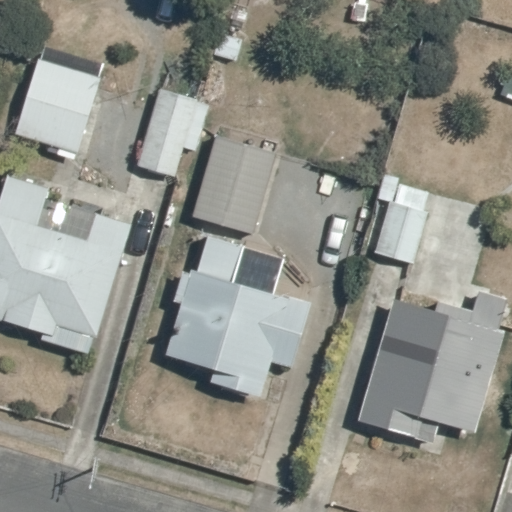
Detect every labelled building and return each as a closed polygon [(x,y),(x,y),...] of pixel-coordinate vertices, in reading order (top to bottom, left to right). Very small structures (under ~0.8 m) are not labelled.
[(103,78),(37,58),(14,132),(80,152),(103,78)] [(211,101),(160,87),(137,165),(188,180),(211,101)] [(282,155),(217,135),(193,215),(258,235),(282,155)] [(52,189),(6,174),(0,193),(0,317),(97,348),(136,224),(101,214),(93,242),(40,225),(52,189)] [(430,208),(377,195),(363,250),(416,263),(430,208)] [(245,246),(202,233),(167,355),(203,365),(199,378),(266,397),(276,361),(297,367),(315,302),(235,279),(245,246)] [(511,317),(511,299),(478,291),(472,317),(397,298),(365,424),(434,441),(439,422),(483,433),(511,317)]
